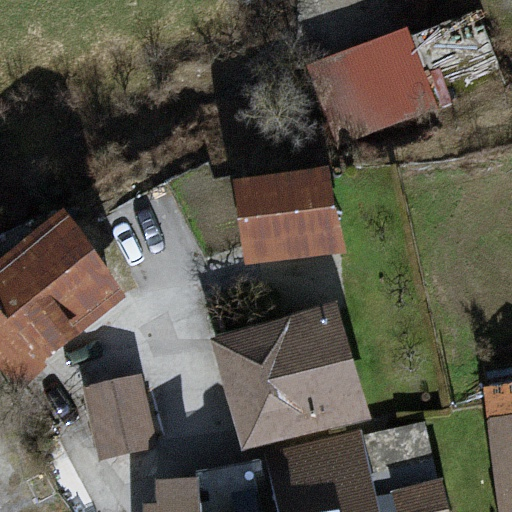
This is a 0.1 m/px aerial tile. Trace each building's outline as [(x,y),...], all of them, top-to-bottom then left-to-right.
[(469,12),(397,37),(421,105),(493,80),(469,12)] [(397,37),(299,76),(328,152),(427,114),(421,105),(397,37)] [(241,264),(341,256),(334,170),(234,178),(241,264)] [(0,394),(13,410),(134,311),(66,229),(0,283),(0,394)] [(334,310),(217,343),(247,447),(364,414),(334,310)] [(138,380),(90,391),(105,454),(153,443),(138,380)] [(511,511),(511,391),(476,398),(496,511),(511,511)] [(154,511),(373,511),(358,441),(258,464),(270,511),(241,511),(238,491),(155,497),(154,511)] [(439,511),(434,490),(383,502),(385,511),(439,511)]
